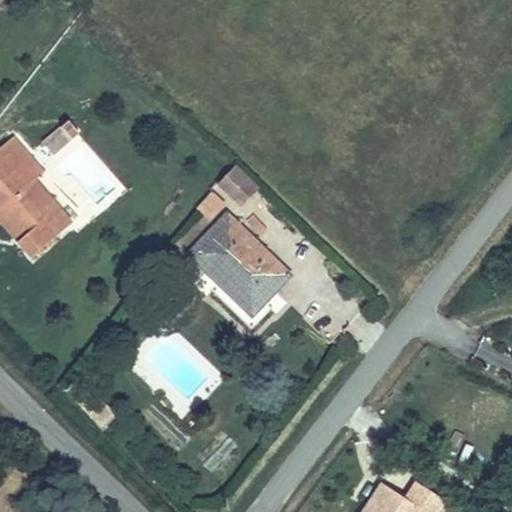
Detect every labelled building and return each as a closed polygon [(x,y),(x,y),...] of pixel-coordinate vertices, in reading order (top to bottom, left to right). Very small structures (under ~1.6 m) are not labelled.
[(80,136),(68,124),(60,131),(72,144),(80,136)] [(0,185),(0,219),(35,259),(72,228),(35,185),(46,175),(14,138),(0,149),(0,184),(1,185),(0,185)] [(260,189),(236,168),(216,188),(240,210),(260,189)] [(293,280),(224,212),(184,254),(251,323),(293,280)] [(90,417),(102,405),(86,389),(74,401),(90,417)] [(117,421),(102,405),(90,417),(105,433),(117,421)] [(443,511),(449,505),(415,484),(404,502),(380,486),(363,511),(443,511)]
